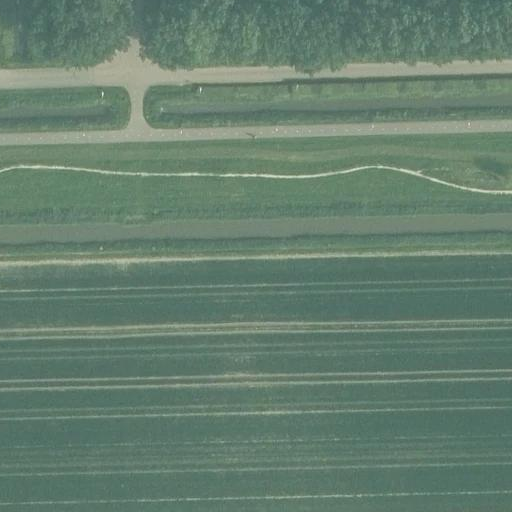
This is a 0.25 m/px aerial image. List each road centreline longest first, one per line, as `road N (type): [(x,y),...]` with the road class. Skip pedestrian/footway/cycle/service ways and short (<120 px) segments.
road 1 (unknown): [(0,157),(330,144),(511,158)]
road 2 (unclassified): [(135,76),(511,66)]
